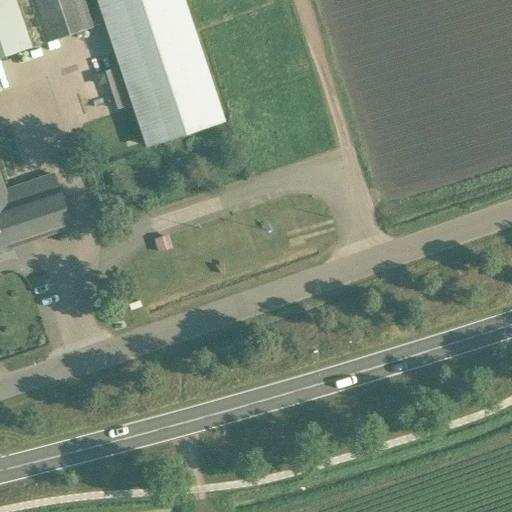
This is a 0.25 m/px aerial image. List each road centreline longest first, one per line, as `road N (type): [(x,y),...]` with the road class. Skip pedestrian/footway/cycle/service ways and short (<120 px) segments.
road 1 (unclassified): [(511,216),(93,361),(0,385)]
road 2 (primary): [(0,469),(511,323)]
road 3 (track): [(349,151),(299,0)]
